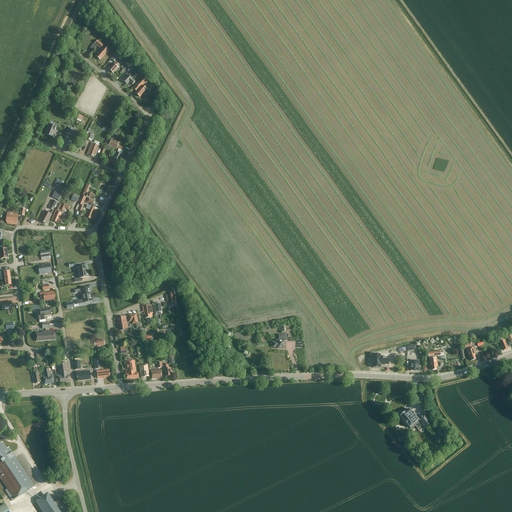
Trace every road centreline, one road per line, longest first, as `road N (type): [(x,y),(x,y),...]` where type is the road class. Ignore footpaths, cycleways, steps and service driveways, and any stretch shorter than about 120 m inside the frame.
road 1 (tertiary): [(352,375),(121,388)]
road 2 (residential): [(25,348),(15,232),(93,230)]
road 3 (tertiary): [(352,375),(436,378),(511,354)]
road 4 (residential): [(121,174),(147,114),(85,58)]
road 5 (unclassified): [(85,511),(64,391)]
